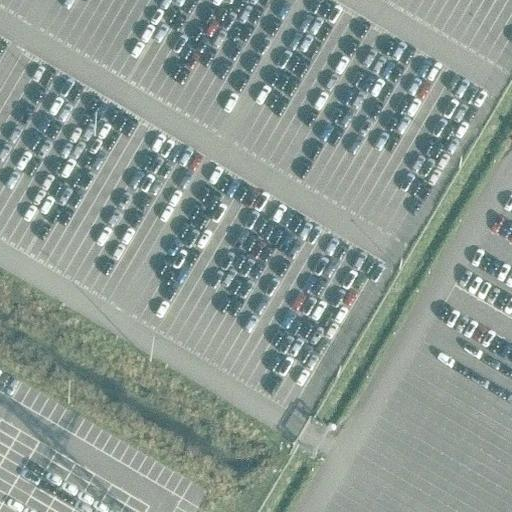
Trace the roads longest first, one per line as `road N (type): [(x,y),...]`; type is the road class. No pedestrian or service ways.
road 1 (unclassified): [(511,175),(314,511)]
road 2 (unknown): [(0,410),(143,494),(154,511)]
